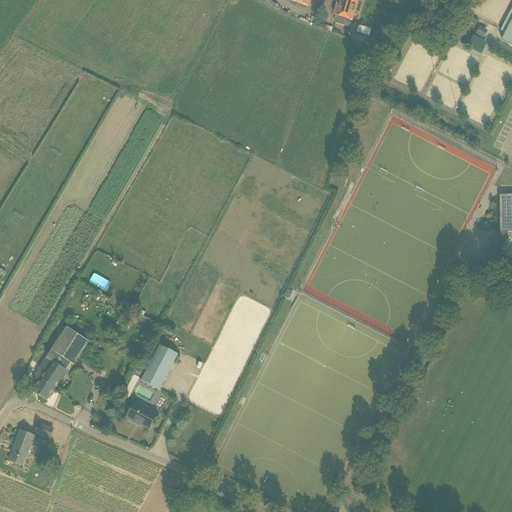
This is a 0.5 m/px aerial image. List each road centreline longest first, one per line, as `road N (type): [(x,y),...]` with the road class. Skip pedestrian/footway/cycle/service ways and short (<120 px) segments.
road 1 (unclassified): [(255,511),(181,469),(29,403),(9,409),(0,423)]
road 2 (unclassified): [(334,511),(393,399)]
